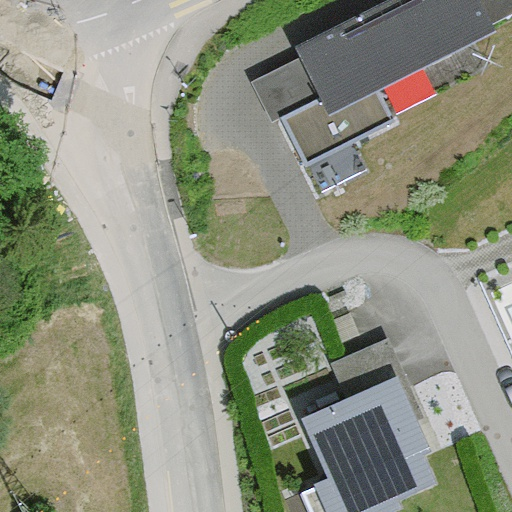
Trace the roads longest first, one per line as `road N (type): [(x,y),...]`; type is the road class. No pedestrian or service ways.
road 1 (residential): [(158,322),(359,258),(427,281),(511,460)]
road 2 (unclassified): [(158,322),(81,61)]
road 3 (unclassified): [(193,511),(158,322)]
